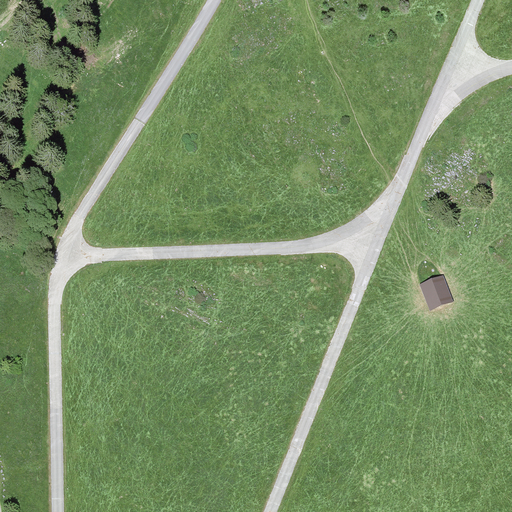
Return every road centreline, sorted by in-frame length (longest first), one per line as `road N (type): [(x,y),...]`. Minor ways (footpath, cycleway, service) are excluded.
road 1 (track): [(58,511),(57,282),(89,199),(213,0)]
road 2 (track): [(479,0),(270,511)]
road 3 (track): [(393,202),(346,232),(281,247),(66,257)]
